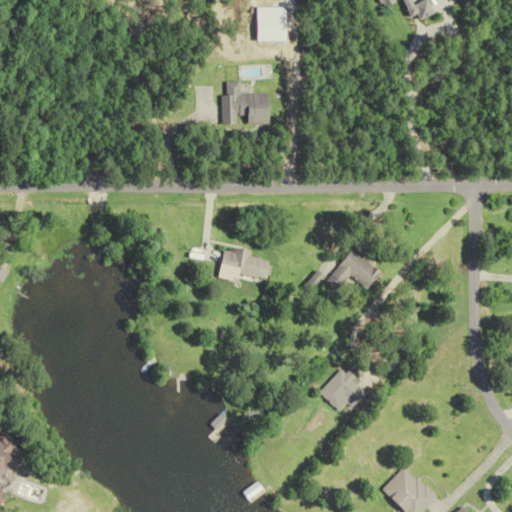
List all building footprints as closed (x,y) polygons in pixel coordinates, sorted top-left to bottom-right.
[(228,124),(241,125),(241,116),(251,116),(251,124),(273,124),(273,94),(243,94),(243,82),(228,82),(228,124)] [(260,279),(264,258),(250,255),(251,251),(229,246),(223,271),(260,279)] [(355,276),(370,289),(384,274),(356,249),(328,281),(340,292),(355,276)] [(0,278),(6,282),(14,271),(1,262),(0,262),(0,278)] [(341,398),(351,408),(366,394),(342,370),(320,392),(334,406),(341,398)] [(0,510),(14,500),(0,478),(0,474),(28,456),(12,431),(0,439),(0,510)] [(421,511),(436,497),(404,467),(382,490),(405,511),(421,511)]
